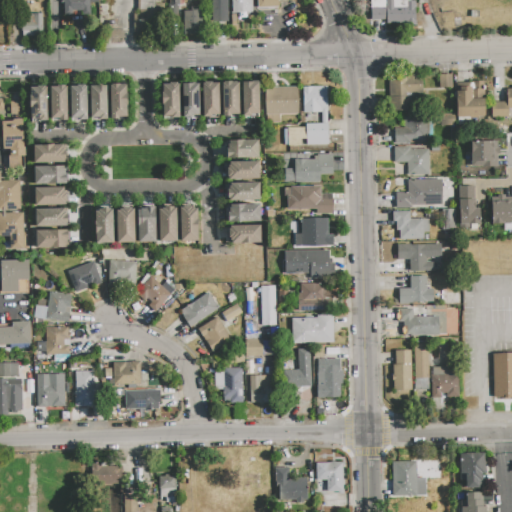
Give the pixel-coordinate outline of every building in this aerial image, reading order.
[(61,0),(62,14),(89,14),(89,2),(97,2),(96,0),(61,0)] [(163,0),(164,31),(134,32),(134,14),(140,14),(140,11),(137,11),(137,0),(163,0)] [(167,0),(168,19),(178,19),(177,0),(167,0)] [(227,0),(228,21),(212,21),(212,0),(227,0)] [(251,0),(252,13),(233,14),(232,0),(251,0)] [(257,8),(256,0),(277,0),(278,7),(257,8)] [(371,20),(371,0),(411,0),(411,1),(415,1),(415,23),(387,24),(387,20),(371,20)] [(184,35),(184,12),(191,11),(191,8),(201,7),(201,35),(184,35)] [(21,15),(42,14),(42,36),(22,37),(21,15)] [(410,110),(390,111),(388,74),(421,73),(421,93),(409,94),(410,110)] [(438,74),(452,74),(452,89),(439,89),(438,74)] [(221,83),(223,83),(223,82),(231,81),(231,83),(238,83),(239,114),(238,115),(238,118),(230,118),(230,117),(222,117),(221,83)] [(485,115),(456,116),(455,91),(460,91),(459,87),(469,86),(469,81),(484,81),(485,115)] [(201,83),(203,83),(203,82),(211,82),(211,83),(218,83),(219,115),(218,115),(218,118),(203,118),(203,117),(202,117),(201,83)] [(241,82),(258,82),(259,116),(250,116),(250,115),(242,115),(241,82)] [(162,84),(169,84),(168,83),(177,83),(177,84),(178,84),(179,118),(163,118),(162,105),(162,92),(162,84)] [(182,84),(198,83),(199,118),(190,119),(190,118),(183,118),(182,84)] [(110,86),(111,86),(111,84),(119,84),(119,85),(126,85),(126,93),(127,93),(127,106),(127,119),(126,119),(126,120),(118,120),(118,119),(110,119),(110,86)] [(50,87),(57,87),(57,86),(65,85),(65,87),(66,87),(67,120),(59,121),(59,122),(51,122),(50,87)] [(70,87),(76,86),(76,85),(84,85),(84,86),(86,86),(87,120),(79,120),(79,121),(71,122),(71,118),(70,87)] [(30,88),(37,87),(37,86),(45,86),(45,87),(46,87),(47,121),(40,121),(40,122),(31,123),(31,108),(30,108),(29,96),(30,96),(30,88)] [(90,86),(106,86),(107,119),(100,120),(100,121),(92,121),(91,118),(90,118),(90,86)] [(297,87),(298,115),(280,115),(280,123),(267,123),(266,116),(265,88),(297,87)] [(322,124),(321,112),(303,112),(302,87),(327,87),(328,125),(327,125),(328,145),(306,146),(306,139),(300,139),(300,146),(288,146),(287,128),(305,127),(305,125),(322,124)] [(511,109),(508,109),(508,117),(492,118),(491,102),(507,102),(507,89),(511,89),(511,109)] [(9,115),(19,115),(18,101),(9,102),(9,115)] [(440,114),(454,114),(454,125),(440,126),(440,114)] [(394,129),(403,128),(403,116),(427,115),(428,143),(394,144),(394,129)] [(2,122),(22,120),(24,156),(9,157),(8,150),(3,150),(3,146),(0,146),(0,136),(3,136),(2,122)] [(257,140),(258,158),(227,159),(226,149),(228,149),(227,144),(229,144),(229,141),(257,140)] [(472,166),(472,142),(496,142),(496,148),(499,148),(499,154),(496,154),(496,166),(472,166)] [(33,146),(65,145),(65,149),(67,149),(67,160),(65,160),(65,162),(34,163),(33,146)] [(430,175),(407,176),(407,163),(394,163),(393,147),(409,147),(410,150),(429,149),(430,175)] [(294,160),(308,160),(316,160),(316,155),(331,154),(332,174),(320,175),(320,182),(295,183),(295,182),(284,182),(284,170),(294,169),(294,160)] [(258,162),(258,179),(228,180),(228,177),(227,177),(227,168),(228,168),(228,165),(229,165),(229,162),(258,162)] [(34,167),(63,166),(63,169),(65,169),(65,171),(67,171),(68,182),(66,182),(66,184),(34,185),(34,167)] [(408,193),(407,180),(442,179),(443,205),(412,206),(412,208),(396,209),(395,193),(408,193)] [(20,210),(0,210),(0,181),(19,181),(20,210)] [(259,183),(259,200),(229,201),(229,198),(227,198),(227,189),(229,189),(229,187),(230,187),(230,184),(259,183)] [(290,187),(320,186),(321,209),(287,210),(287,197),(284,197),(284,188),(290,188),(290,187)] [(460,224),(459,187),(474,186),(475,198),(476,198),(476,209),(481,209),(481,223),(460,224)] [(34,188),(63,187),(63,191),(66,191),(66,192),(68,192),(68,203),(65,203),(65,205),(34,206),(34,188)] [(511,195),(490,196),(490,223),(511,223),(511,195)] [(259,204),(259,222),(228,223),(228,213),(229,213),(229,208),(230,208),(230,205),(259,204)] [(179,208),(182,208),(182,207),(191,206),(191,208),(197,208),(198,241),(180,241),(179,208)] [(137,210),(141,210),(141,209),(145,209),(145,208),(155,207),(156,242),(138,243),(137,210)] [(159,242),(158,209),(162,209),(162,208),(164,208),(164,207),(173,207),(173,208),(176,208),(177,241),(159,242)] [(35,209),(67,208),(67,213),(68,213),(69,225),(67,225),(67,226),(35,227),(35,209)] [(95,211),(97,211),(97,210),(100,210),(100,208),(109,208),(109,210),(112,210),(113,243),(96,244),(95,211)] [(115,211),(119,211),(119,210),(122,210),(122,208),(131,208),(131,209),(133,209),(134,243),(116,243),(115,211)] [(455,209),(456,230),(442,230),(441,210),(455,209)] [(424,239),(400,240),(400,233),(397,233),(396,222),(393,222),(393,212),(409,212),(410,219),(429,219),(430,233),(424,233),(424,239)] [(0,213),(23,213),(23,233),(28,232),(29,249),(10,250),(9,236),(0,236),(0,213)] [(294,235),(301,234),(301,219),(328,218),(328,236),(333,236),(333,246),(295,247),(294,235)] [(260,226),(260,243),(231,244),(230,227),(260,226)] [(36,231),(66,230),(67,240),(66,240),(66,245),(65,245),(68,245),(68,248),(36,248),(36,231)] [(441,244),(441,257),(425,257),(425,262),(435,262),(435,271),(409,272),(408,260),(398,260),(397,246),(441,244)] [(284,251),(329,250),(329,258),(331,258),(331,273),(285,275),(284,251)] [(109,261),(123,262),(123,254),(133,255),(133,262),(136,262),(135,286),(108,285),(109,261)] [(0,260),(17,260),(17,262),(28,262),(28,287),(18,287),(18,293),(1,293),(0,260)] [(68,271),(93,262),(101,283),(76,293),(68,271)] [(398,289),(410,289),(409,277),(426,276),(426,289),(433,289),(434,302),(399,303),(398,289)] [(151,277),(170,295),(154,312),(148,306),(151,302),(147,298),(144,302),(135,293),(151,277)] [(297,300),(300,300),(300,284),(325,284),(326,300),(330,300),(330,311),(298,311),(297,300)] [(260,287),(274,287),(276,325),(262,326),(260,287)] [(50,292),(71,295),(67,322),(46,319),(50,292)] [(180,311),(208,292),(219,309),(191,327),(180,311)] [(221,313),(237,304),(242,313),(226,322),(221,313)] [(438,317),(438,336),(403,337),(403,322),(397,322),(397,309),(412,309),(413,318),(438,317)] [(291,319),(316,318),(316,316),(332,315),(333,343),(292,344),(291,319)] [(217,317),(231,340),(212,353),(197,330),(217,317)] [(0,344),(0,328),(12,328),(12,323),(29,322),(30,344),(0,344)] [(46,328),(68,327),(69,354),(47,355),(46,328)] [(245,357),(245,340),(262,340),(262,357),(245,357)] [(415,390),(414,349),(427,349),(428,390),(415,390)] [(283,371),(298,371),(298,350),(310,350),(310,386),(283,387),(283,371)] [(410,350),(411,390),(393,390),(393,381),(392,381),(392,375),(393,375),(393,365),(395,365),(395,351),(410,350)] [(492,354),(511,353),(511,396),(494,397),(492,354)] [(317,386),(323,386),(323,383),(317,383),(317,360),(339,359),(339,371),(340,371),(340,397),(317,398),(317,386)] [(112,363),(140,362),(140,385),(113,386),(112,363)] [(21,379),(22,410),(0,410),(0,363),(18,363),(19,379),(21,379)] [(431,399),(431,375),(432,375),(432,368),(454,367),(455,374),(458,374),(459,398),(431,399)] [(242,403),(225,403),(224,369),(241,368),(242,403)] [(75,372),(93,371),(93,384),(100,384),(100,406),(75,406),(74,391),(75,391),(75,372)] [(37,377),(57,376),(57,384),(64,384),(65,406),(37,407),(37,377)] [(249,376),(271,376),(271,402),(250,403),(249,376)] [(125,391),(159,390),(159,404),(158,404),(158,410),(125,411),(125,391)] [(482,488),(466,489),(465,474),(460,474),(459,454),(484,453),(485,474),(482,474),(482,488)] [(391,462),(415,461),(416,496),(392,497),(391,462)] [(90,463),(90,484),(120,483),(120,466),(106,466),(106,463),(90,463)] [(342,463),(343,491),(327,492),(326,481),(316,481),(316,464),(342,463)] [(306,478),(307,500),(279,501),(279,487),(275,487),(275,468),(289,468),(290,479),(306,478)] [(174,476),(158,476),(158,503),(175,503),(174,476)] [(460,511),(460,507),(466,507),(465,492),(482,492),(483,507),(485,507),(485,511),(460,511)] [(122,511),(137,511),(138,496),(122,495),(122,511)]
